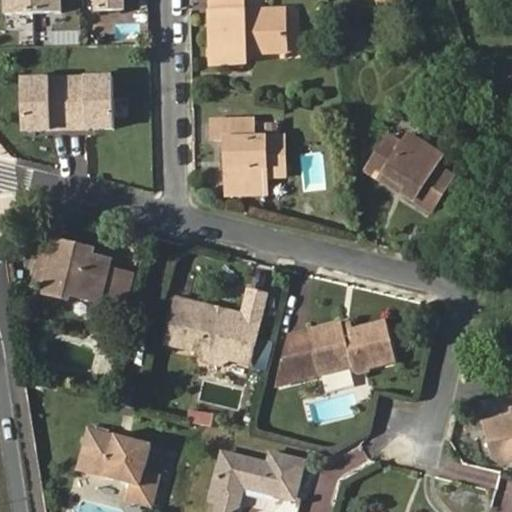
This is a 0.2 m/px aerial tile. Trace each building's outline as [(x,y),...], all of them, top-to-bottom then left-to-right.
[(4,0),(5,11),(61,9),(60,0),(4,0)] [(244,0),(213,0),(213,9),(211,11),(214,65),(247,62),(246,48),(286,44),(284,7),(245,8),(244,0)] [(404,3),(403,0),(377,0),(379,10),(404,3)] [(511,84),(509,68),(488,70),(489,87),(511,84)] [(114,124),(112,72),(21,75),(23,127),(114,124)] [(226,142),(228,196),(266,197),(266,178),(289,178),(285,140),(256,141),(255,123),(215,124),(216,143),(226,142)] [(412,191),(408,198),(432,214),(457,179),(440,168),(446,161),(414,139),(408,147),(395,138),(371,173),(386,183),(392,176),(412,191)] [(386,183),(408,198),(412,191),(392,176),(386,183)] [(153,251),(157,235),(139,230),(134,246),(153,251)] [(108,264),(90,260),(75,256),(76,249),(58,245),(57,253),(42,250),(35,279),(49,283),(47,294),(68,300),(70,294),(99,301),(100,297),(106,270),(108,264)] [(75,256),(90,260),(92,253),(76,249),(75,256)] [(132,277),(106,270),(100,297),(125,303),(132,277)] [(244,318),(181,303),(175,330),(171,346),(204,354),(209,362),(223,365),(230,361),(251,365),(267,297),(250,293),(244,318)] [(175,330),(181,303),(175,302),(169,329),(175,330)] [(353,322),(344,324),(349,338),(356,336),(353,322)] [(349,338),(344,324),(289,336),(278,387),(355,369),(362,367),(364,375),(398,365),(387,328),(356,336),(349,338)] [(362,367),(355,369),(357,377),(364,375),(362,367)] [(78,382),(76,390),(88,393),(91,377),(78,382)] [(511,409),(511,411),(511,418),(490,424),(498,456),(511,462),(511,461),(511,409)] [(191,411),(189,423),(211,426),(213,414),(191,411)] [(115,447),(117,439),(113,439),(110,435),(98,431),(95,433),(88,432),(78,474),(131,487),(127,504),(156,511),(163,478),(146,475),(152,448),(133,443),(132,451),(115,447)] [(133,443),(117,439),(115,447),(132,451),(133,443)] [(305,460),(273,453),(271,464),(226,453),(214,500),(222,502),(218,511),(232,511),(234,509),(240,505),(245,484),(296,497),(305,460)]
